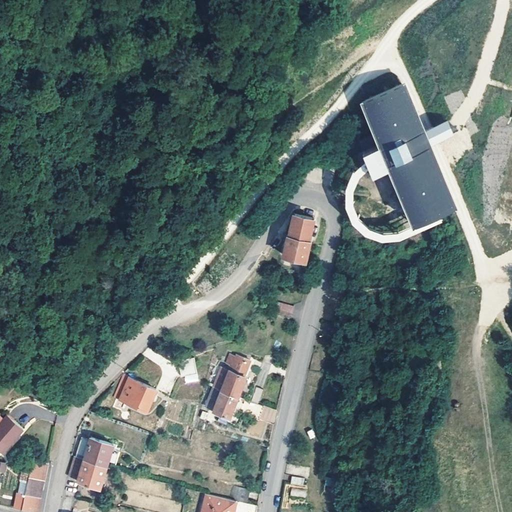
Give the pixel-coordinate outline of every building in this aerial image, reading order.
[(424,138),(400,79),(354,98),(373,145),(352,153),(362,178),(382,170),(404,224),(450,204),(424,138)] [(313,217),(295,213),(290,235),(289,234),(285,254),(307,260),(312,239),(308,239),(313,217)] [(294,309),(277,304),(273,314),(290,320),(294,309)] [(223,368),(215,387),(239,397),(247,376),(246,375),(252,360),(239,355),(239,357),(233,355),(229,364),(235,367),(233,371),(232,370),(231,371),(223,368)] [(195,357),(180,361),(183,376),(198,373),(198,371),(195,357)] [(158,389),(126,375),(117,397),(149,411),(158,389)] [(231,417),(239,397),(215,387),(208,406),(217,409),(216,411),(231,417)] [(255,387),(251,401),(259,404),(263,389),(255,387)] [(259,404),(251,401),(247,400),(243,413),(261,420),(266,406),(259,404)] [(22,418),(4,406),(0,412),(0,441),(5,444),(22,418)] [(84,437),(78,456),(109,465),(115,444),(93,437),(92,439),(84,437)] [(109,465),(78,456),(71,476),(80,479),(79,480),(102,488),(109,465)] [(34,461),(32,469),(47,471),(49,464),(34,461)] [(30,478),(45,481),(47,471),(32,469),(30,478)] [(304,486),(305,478),(291,476),(290,484),(304,486)] [(28,486),(43,489),(45,481),(30,478),(28,486)] [(26,495),(42,498),(43,489),(28,486),(26,495)] [(236,499),(241,500),(252,503),(255,489),(239,486),(236,499)] [(237,511),(241,500),(236,499),(211,493),(206,511),(237,511)] [(32,511),(38,511),(42,498),(26,495),(23,510),(32,511)]
